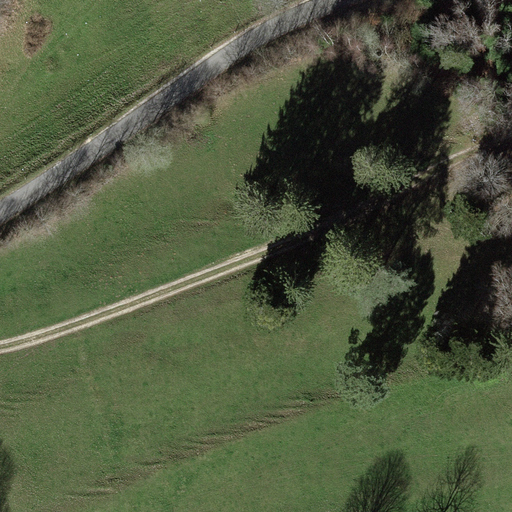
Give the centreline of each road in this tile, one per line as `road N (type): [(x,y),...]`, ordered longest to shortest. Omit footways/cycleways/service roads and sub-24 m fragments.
road 1 (track): [(511,139),(308,234),(0,346)]
road 2 (tertiary): [(336,0),(254,38),(0,209)]
